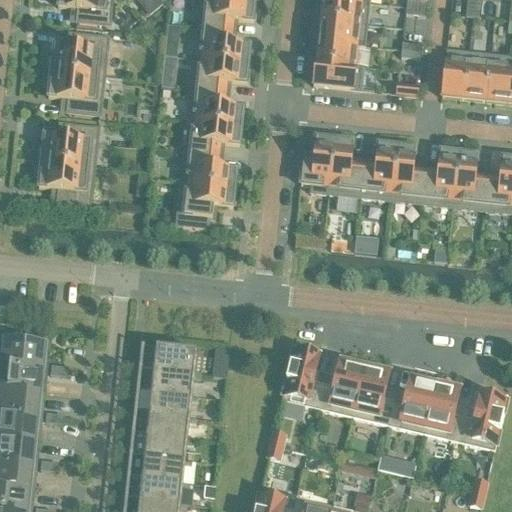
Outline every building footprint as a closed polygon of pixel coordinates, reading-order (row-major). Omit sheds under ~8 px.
[(112,0),(58,0),(58,10),(76,12),(75,25),(110,29),(112,0)] [(199,0),(196,31),(232,35),(233,23),(252,25),(254,6),(199,0)] [(465,20),(473,21),(475,1),(467,0),(465,20)] [(475,1),(473,21),(480,22),(482,2),(475,1)] [(322,2),(320,23),(367,28),(369,7),(322,2)] [(407,4),(406,11),(426,13),(427,6),(407,4)] [(426,13),(406,11),(405,18),(425,20),(426,13)] [(320,23),(318,45),(364,50),(367,28),(320,23)] [(203,33),(200,63),(247,68),(250,49),(231,47),(232,35),(196,31),(196,32),(203,33)] [(47,59),(45,74),(104,80),(108,42),(74,38),(72,51),(54,49),(52,60),(47,59)] [(176,46),(166,45),(165,58),(174,59),(176,46)] [(318,45),(315,66),(362,71),(362,70),(355,70),(357,50),(364,51),(364,50),(318,45)] [(402,47),(401,54),(421,56),(422,49),(402,47)] [(421,56),(401,54),(400,61),(421,63),(421,56)] [(441,101),(464,103),(469,56),(446,54),(441,101)] [(464,103),(485,106),(490,59),(469,56),(464,103)] [(485,106),(507,108),(511,61),(490,59),(485,106)] [(172,73),(173,62),(165,61),(164,72),(172,73)] [(190,93),(189,93),(225,97),(227,85),(245,87),(247,68),(200,63),(196,93),(190,93)] [(362,71),(315,66),(313,89),(360,94),(362,71)] [(104,80),(45,74),(43,89),(49,90),(48,101),(67,103),(65,115),(100,119),(104,80)] [(397,90),(397,97),(396,98),(416,100),(417,92),(397,90)] [(170,93),(162,93),(161,101),(165,101),(170,98),(170,93)] [(189,93),(186,124),(241,130),(243,111),(224,109),(225,97),(189,93)] [(183,155),(219,159),(220,147),(239,149),(241,130),(186,124),(186,126),(193,126),(190,155),(183,155)] [(37,149),(35,164),(94,171),(99,132),(64,128),(63,141),(44,139),(43,150),(37,149)] [(310,196),(328,198),(334,144),(315,142),(313,160),(303,159),(300,188),(310,189),(310,196)] [(328,198),(359,202),(363,166),(351,164),(353,146),(334,144),(328,198)] [(359,202),(390,205),(396,150),(377,148),(375,167),(363,166),(359,202)] [(390,205),(421,208),(425,172),(413,171),(415,152),(396,150),(390,205)] [(183,155),(179,186),(234,192),(236,173),(217,171),(219,159),(183,155)] [(421,208),(452,212),(458,157),(439,155),(437,174),(425,172),(421,208)] [(452,212),(483,215),(487,179),(475,178),(477,159),(458,157),(452,212)] [(483,215),(511,217),(511,162),(501,162),(499,180),(487,179),(483,215)] [(94,171),(35,164),(34,179),(39,180),(38,191),(57,193),(56,206),(90,209),(94,171)] [(234,192),(179,186),(179,188),(178,187),(178,194),(177,195),(179,195),(176,218),(183,219),(182,231),(206,234),(208,222),(212,222),(213,209),(232,211),(234,192)] [(353,257),(376,260),(378,240),(355,237),(353,257)] [(0,343),(0,367),(42,372),(42,366),(46,367),(49,345),(32,343),(31,347),(0,343)] [(281,405),(317,413),(323,388),(312,386),(318,360),(311,358),(313,353),(294,349),(281,405)] [(160,354),(157,376),(201,380),(201,376),(193,375),(195,356),(155,352),(155,354),(160,354)] [(317,413),(352,422),(365,366),(348,362),(347,366),(340,365),(334,391),(323,388),(317,413)] [(213,380),(225,382),(226,366),(214,364),(213,380)] [(352,422),(387,430),(393,405),(382,402),(388,376),(382,375),(383,370),(365,366),(352,422)] [(0,372),(1,373),(0,386),(0,391),(43,397),(45,379),(41,379),(42,372),(0,367),(0,372)] [(50,378),(59,379),(60,370),(51,369),(50,378)] [(60,370),(59,379),(67,380),(68,371),(60,370)] [(157,376),(155,396),(190,400),(192,384),(200,385),(201,380),(157,376)] [(387,430),(423,438),(436,383),(418,379),(417,383),(411,382),(404,408),(393,405),(387,430)] [(423,438),(458,447),(464,422),(453,419),(459,393),(452,392),(454,387),(436,383),(423,438)] [(0,416),(36,420),(37,414),(41,415),(43,397),(0,391),(0,416)] [(464,422),(458,447),(494,455),(507,400),(489,395),(487,400),(481,398),(475,424),(464,422)] [(155,396),(153,418),(188,422),(190,405),(198,406),(198,401),(190,400),(155,396)] [(0,416),(0,440),(38,444),(40,427),(36,427),(36,420),(0,416)] [(45,426),(54,427),(55,417),(46,416),(45,426)] [(55,417),(54,427),(62,428),(63,418),(55,417)] [(153,418),(150,439),(185,443),(187,427),(196,428),(196,423),(188,422),(153,418)] [(273,437),(270,449),(282,452),(285,439),(273,437)] [(150,439),(148,461),(183,465),(185,448),(193,449),(194,444),(185,443),(150,439)] [(0,440),(0,464),(31,468),(32,462),(36,462),(38,444),(0,440)] [(282,452),(270,449),(267,462),(279,464),(282,452)] [(383,456),(379,471),(414,480),(418,465),(383,456)] [(148,461),(146,482),(181,486),(183,470),(191,471),(191,466),(183,465),(148,461)] [(0,464),(0,488),(33,492),(34,475),(30,474),(31,468),(0,464)] [(40,474),(48,475),(49,465),(41,464),(40,474)] [(49,465),(48,475),(57,476),(58,466),(49,465)] [(146,482),(143,504),(178,508),(180,491),(189,492),(189,487),(181,486),(146,482)] [(475,484),(472,497),(483,500),(486,487),(475,484)] [(0,511),(26,511),(27,510),(31,510),(33,492),(0,488),(0,511)] [(480,511),(483,500),(472,497),(469,510),(479,511),(480,511)] [(293,511),(296,502),(284,499),(282,506),(258,500),(255,511),(293,511)] [(330,511),(331,510),(296,502),(293,511),(330,511)]
